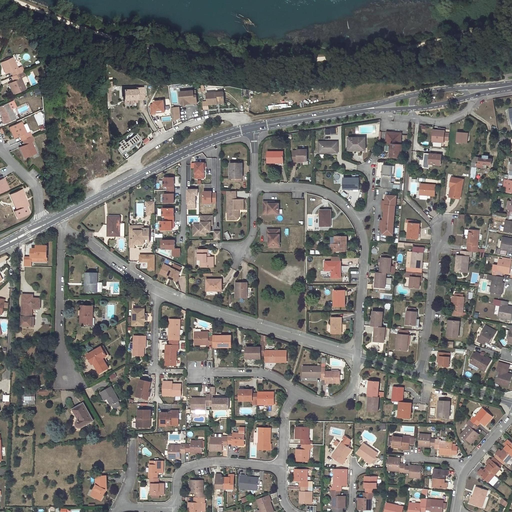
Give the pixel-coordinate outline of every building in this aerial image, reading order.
[(13,58),(1,63),(6,74),(11,72),(12,71),(15,76),(20,74),(21,73),(19,68),(18,69),(13,58)] [(22,78),(20,74),(15,76),(14,76),(16,81),(9,84),(14,95),(26,89),(21,79),(22,78)] [(33,89),(36,95),(42,93),(39,87),(33,89)] [(136,99),(136,96),(142,96),(142,88),(136,88),(136,89),(124,90),(124,99),(136,99)] [(187,94),(180,94),(180,103),(182,105),(186,105),(187,104),(197,103),(196,95),(194,95),(193,91),(187,91),(187,94)] [(224,93),(208,93),(208,105),(217,105),(217,102),(224,102),(224,93)] [(8,102),(0,106),(0,109),(2,113),(0,113),(2,117),(1,118),(4,124),(16,119),(8,102)] [(171,108),(172,121),(179,118),(178,107),(171,108)] [(21,121),(9,127),(15,138),(20,136),(21,136),(23,140),(24,139),(30,137),(27,132),(26,133),(21,121)] [(438,130),(434,130),(433,141),(444,142),(444,140),(445,133),(445,129),(440,129),(440,131),(438,130)] [(387,132),(385,151),(391,151),(390,156),(401,157),(402,145),(401,145),(401,135),(395,135),(395,133),(387,132)] [(458,132),(456,142),(467,143),(468,133),(458,132)] [(135,134),(125,142),(129,147),(139,139),(135,134)] [(25,145),(20,147),(25,158),(37,153),(32,142),(33,141),(31,136),(30,137),(24,139),(26,144),(25,145)] [(366,138),(349,138),(349,150),(365,150),(366,138)] [(337,142),(319,142),(319,153),(337,153),(337,142)] [(307,150),(298,150),(298,152),(293,152),(293,161),(307,162),(307,150)] [(283,152),(267,152),(267,162),(283,162),(283,152)] [(425,153),(423,167),(429,168),(430,164),(441,165),(442,155),(425,153)] [(473,157),(470,179),(474,179),(476,167),(482,168),(483,164),(491,165),(492,159),(488,159),(488,156),(483,156),(483,158),(473,157)] [(204,163),(195,163),(195,178),(199,178),(199,173),(204,173),(204,168),(204,164),(204,163)] [(241,163),(230,163),(230,178),(235,178),(235,181),(242,181),(242,170),(241,170),(241,163)] [(382,167),(381,179),(392,180),(393,168),(382,167)] [(165,203),(176,203),(175,176),(164,177),(164,186),(167,186),(168,193),(164,193),(165,203)] [(452,177),(450,186),(452,187),(451,197),(460,198),(463,179),(452,177)] [(343,178),(343,189),(359,189),(359,178),(343,178)] [(0,193),(8,189),(4,179),(0,180),(0,193)] [(421,184),(420,194),(435,196),(436,185),(421,184)] [(28,206),(25,200),(26,200),(24,196),(25,195),(22,189),(11,194),(18,211),(16,212),(18,218),(30,213),(27,206),(28,206)] [(198,189),(188,189),(188,204),(195,203),(195,195),(198,195),(198,189)] [(236,191),(227,191),(227,213),(229,213),(229,220),(237,220),(238,218),(238,214),(237,212),(236,212),(236,209),(238,209),(243,209),(243,200),(236,200),(236,191)] [(212,192),(203,192),(204,204),(212,204),(212,203),(216,203),(216,193),(212,193),(212,192)] [(396,235),(398,195),(387,194),(386,200),(382,200),(381,209),(385,209),(384,220),(381,219),(380,228),(384,229),(383,235),(396,235)] [(279,214),(279,204),(274,204),(272,204),(272,202),(263,202),(263,214),(279,214)] [(166,220),(161,220),(161,230),(175,230),(175,207),(163,207),(163,215),(166,215),(166,220)] [(329,226),(329,218),(330,218),(331,210),(320,210),(320,227),(329,226)] [(120,217),(108,217),(108,225),(111,225),(111,232),(108,232),(108,236),(120,236),(120,217)] [(212,224),(212,217),(202,218),(202,224),(201,224),(201,227),(201,229),(193,229),(194,238),(206,237),(206,234),(211,234),(211,227),(210,224),(212,224)] [(417,224),(413,223),(413,220),(406,220),(406,223),(409,223),(408,238),(418,239),(420,224),(417,224)] [(134,233),(129,232),(129,246),(134,246),(134,244),(139,244),(139,242),(141,242),(141,243),(143,244),(144,243),(144,242),(149,242),(149,228),(143,228),(143,230),(134,230),(134,233)] [(469,229),(467,251),(472,251),(477,252),(479,230),(469,229)] [(280,245),(280,230),(267,230),(267,239),(269,239),(269,241),(269,245),(280,245)] [(336,244),(331,244),(331,249),(333,249),(332,251),(344,251),(344,244),(346,244),(346,237),(336,237),(336,244)] [(511,238),(503,237),(501,247),(497,247),(496,253),(506,255),(508,250),(511,250),(511,238)] [(177,247),(177,239),(162,239),(162,249),(172,249),(172,256),(181,256),(181,248),(177,247)] [(48,263),(49,244),(37,244),(37,247),(32,247),(31,256),(24,256),(24,266),(32,266),(32,262),(48,263)] [(208,250),(198,250),(198,260),(201,260),(201,267),(213,267),(213,257),(210,257),(210,254),(208,254),(208,250)] [(457,255),(456,263),(460,264),(459,271),(468,272),(469,257),(471,257),(472,251),(467,251),(461,251),(461,256),(457,255)] [(413,267),(412,272),(422,273),(422,268),(421,268),(421,263),(422,263),(423,253),(412,252),(411,267),(413,267)] [(140,254),(140,262),(148,262),(148,270),(156,270),(156,254),(140,254)] [(381,265),(380,272),(386,273),(390,273),(392,258),(383,257),(382,265),(381,265)] [(503,288),(504,282),(502,282),(504,272),(510,273),(511,261),(499,259),(496,276),(490,275),(489,280),(493,280),(491,292),(492,292),(501,294),(502,288),(503,288)] [(341,262),(325,262),(325,271),(332,270),(332,278),(341,278),(341,262)] [(180,272),(164,265),(161,272),(168,275),(167,277),(176,281),(180,272)] [(86,272),(86,284),(88,284),(88,293),(97,293),(98,273),(86,272)] [(377,272),(376,279),(377,279),(376,287),(385,288),(386,273),(380,272),(377,272)] [(422,273),(412,272),(412,276),(411,276),(410,287),(419,288),(420,282),(420,278),(421,278),(422,273)] [(221,279),(207,280),(207,291),(221,291),(221,279)] [(247,283),(236,283),(236,297),(247,298),(247,283)] [(345,290),(334,290),(334,306),(344,306),(345,290)] [(23,294),(22,325),(32,326),(32,317),(33,309),(40,309),(40,299),(33,298),(33,295),(23,294)] [(466,312),(463,312),(464,297),(463,297),(455,296),(454,296),(453,302),(452,302),(452,311),(453,311),(452,315),(466,317),(466,312)] [(511,315),(511,307),(507,306),(508,302),(502,300),(499,317),(511,320),(511,315)] [(81,305),(81,316),(84,316),(84,325),(93,326),(94,306),(81,305)] [(145,309),(134,308),(133,325),(145,325),(145,321),(145,313),(145,309)] [(372,319),(372,326),(375,326),(382,327),(383,311),(375,311),(374,319),(372,319)] [(407,311),(405,324),(416,325),(417,319),(417,312),(415,312),(408,311),(407,311)] [(331,318),(331,333),(341,334),(341,318),(331,318)] [(170,340),(176,341),(178,341),(179,341),(180,320),(170,319),(169,331),(171,331),(170,338),(169,338),(169,340),(170,340)] [(448,327),(447,336),(458,337),(459,321),(450,320),(449,327),(448,327)] [(376,334),(375,342),(384,343),(385,327),(382,327),(375,326),(375,334),(376,334)] [(485,326),(477,341),(483,344),(485,340),(491,343),(496,332),(485,326)] [(209,332),(194,332),(194,345),(213,344),(213,336),(209,336),(209,332)] [(398,334),(396,349),(407,350),(409,335),(398,334)] [(146,336),(134,336),(134,356),(144,356),(144,347),(145,340),(146,340),(146,336)] [(231,336),(213,336),(213,344),(213,347),(231,347),(231,336)] [(176,341),(170,340),(170,345),(166,345),(166,365),(176,365),(177,350),(178,350),(179,346),(178,346),(176,346),(176,341)] [(261,347),(246,347),(246,359),(261,358),(261,356),(265,356),(265,351),(265,345),(261,345),(261,347)] [(109,368),(103,358),(107,356),(101,347),(87,355),(92,363),(93,362),(94,361),(95,362),(94,363),(100,373),(109,368)] [(287,351),(265,351),(265,356),(265,362),(287,362),(287,351)] [(438,352),(437,361),(439,361),(439,366),(449,367),(450,353),(438,352)] [(475,353),(470,362),(485,371),(492,359),(486,356),(485,357),(482,355),(481,356),(475,353)] [(500,372),(496,383),(509,387),(511,375),(511,374),(506,373),(509,364),(499,362),(497,371),(500,372)] [(321,377),(321,368),(321,367),(302,367),(302,377),(321,377)] [(321,368),(321,377),(321,379),(325,379),(325,383),(340,383),(340,371),(325,371),(325,368),(321,368)] [(151,382),(141,380),(137,397),(146,399),(148,391),(149,392),(151,382)] [(369,389),(368,396),(369,396),(378,397),(378,392),(379,381),(371,381),(370,389),(369,389)] [(172,382),(163,382),(163,396),(181,396),(181,386),(172,386),(172,384),(172,382)] [(111,387),(100,393),(105,401),(108,399),(111,406),(120,401),(111,387)] [(394,387),(392,401),(400,402),(402,402),(404,388),(394,387)] [(252,390),(239,390),(239,401),(253,401),(257,401),(257,394),(252,394),(252,390)] [(22,392),(21,400),(25,400),(35,401),(35,393),(26,392),(22,392)] [(274,392),(257,392),(257,394),(257,401),(258,404),(274,405),(274,392)] [(210,394),(206,395),(206,398),(191,398),(191,409),(206,410),(206,406),(210,406),(210,394)] [(213,394),(210,394),(210,406),(213,406),(213,409),(229,409),(229,398),(213,398),(213,394)] [(370,403),(369,411),(378,412),(379,397),(378,397),(369,396),(369,403),(370,403)] [(441,411),(441,418),(449,418),(450,401),(439,401),(438,411),(441,411)] [(400,402),(399,417),(410,418),(411,408),(410,408),(410,403),(402,402),(400,402)] [(414,403),(413,409),(425,411),(426,405),(414,403)] [(84,404),(73,409),(77,417),(79,416),(81,419),(79,420),(78,421),(77,422),(76,424),(77,426),(78,427),(79,428),(80,428),(81,428),(93,421),(84,404)] [(474,416),(471,420),(472,421),(476,425),(479,421),(481,422),(485,426),(493,416),(483,408),(475,417),(474,416)] [(151,411),(138,410),(138,418),(137,418),(137,423),(138,423),(138,427),(149,428),(149,419),(151,419),(151,411)] [(167,413),(161,413),(160,426),(167,426),(167,425),(179,425),(179,420),(177,420),(177,411),(171,411),(171,414),(167,414),(167,413)] [(476,431),(474,429),(477,425),(476,425),(472,421),(468,425),(469,426),(461,435),(471,443),(479,434),(476,431)] [(311,444),(309,444),(310,439),(308,439),(309,427),(296,426),(296,439),(300,439),(303,439),(303,444),(304,444),(304,449),(301,449),(296,449),(296,461),(309,461),(309,450),(311,449),(311,444)] [(258,442),(258,450),(271,450),(272,444),(270,444),(271,439),(269,439),(269,432),(271,432),(271,428),(259,427),(258,432),(255,432),(254,442),(258,442)] [(245,429),(240,429),(240,433),(233,433),(233,434),(228,434),(228,437),(228,444),(232,444),(232,445),(238,445),(238,444),(245,444),(245,429)] [(211,437),(210,451),(222,451),(222,446),(222,443),(228,444),(228,437),(223,436),(223,434),(214,434),(214,437),(211,437)] [(457,454),(458,446),(453,446),(453,442),(441,441),(441,439),(431,438),(431,435),(419,434),(418,444),(425,445),(425,446),(430,447),(430,445),(435,445),(441,446),(440,449),(440,454),(452,455),(452,453),(457,454)] [(392,435),(391,446),(398,446),(398,448),(402,448),(402,449),(409,450),(410,437),(392,435)] [(511,442),(508,440),(504,444),(507,446),(502,451),(500,449),(496,454),(497,454),(505,462),(507,463),(511,456),(511,442)] [(186,445),(186,452),(190,452),(190,453),(196,453),(196,452),(202,452),(203,441),(191,441),(191,445),(186,445)] [(342,442),(332,456),(342,464),(346,459),(345,458),(348,455),(347,454),(351,449),(342,442)] [(366,459),(365,460),(370,464),(378,453),(363,443),(357,452),(362,456),(366,459)] [(169,445),(168,458),(180,459),(180,453),(180,451),(186,452),(186,445),(181,444),(181,446),(169,445)] [(503,464),(505,462),(497,454),(495,457),(503,464)] [(409,473),(409,477),(421,478),(422,467),(416,467),(415,466),(410,465),(410,466),(405,466),(400,466),(400,463),(401,458),(389,457),(387,470),(400,471),(400,472),(409,473)] [(482,468),(478,472),(489,482),(493,485),(499,479),(495,475),(501,468),(500,467),(502,464),(493,457),(491,459),(490,458),(486,463),(489,465),(484,470),(482,468)] [(149,473),(149,478),(150,478),(156,478),(156,473),(158,473),(163,473),(163,461),(150,461),(150,473),(149,473)] [(447,483),(444,482),(445,475),(448,476),(449,469),(434,468),(432,487),(447,488),(447,483)] [(300,491),(300,497),(301,496),(301,503),(312,503),(312,482),(307,481),(308,469),(295,469),(294,481),(299,481),(302,481),(302,486),(302,491),(300,491)] [(333,496),(332,508),(345,508),(346,496),(340,496),(338,496),(338,491),(339,491),(339,485),(342,485),(347,486),(347,474),(334,473),(334,485),(332,485),(332,491),(331,490),(331,496),(333,496)] [(225,477),(222,477),(222,474),(216,474),(215,488),(225,489),(225,477)] [(95,490),(93,494),(96,495),(95,497),(101,500),(104,494),(102,493),(104,489),(106,489),(106,475),(96,476),(96,484),(94,489),(95,490)] [(235,475),(229,475),(229,477),(225,477),(225,489),(234,489),(235,475)] [(259,479),(252,478),(252,477),(248,477),(248,476),(241,475),(240,488),(257,491),(259,479)] [(358,498),(358,510),(371,510),(371,498),(373,498),(373,488),(376,488),(377,476),(366,476),(366,482),(365,482),(364,488),(366,488),(366,493),(366,498),(363,498),(358,498)] [(150,478),(150,483),(151,483),(151,495),(164,495),(164,483),(159,483),(156,483),(157,478),(156,478),(150,478)] [(197,497),(205,497),(208,497),(208,495),(204,495),(204,492),(203,492),(203,480),(190,480),(190,492),(195,492),(197,492),(197,497)] [(472,497),(469,503),(482,508),(488,490),(478,487),(476,493),(474,493),(473,497),(472,497)] [(269,495),(257,499),(261,511),(273,511),(271,506),(272,506),(271,502),(272,501),(269,495)] [(197,497),(196,497),(196,502),(194,502),(189,502),(188,511),(201,511),(202,511),(202,502),(205,502),(205,497),(197,497)] [(409,503),(408,511),(420,511),(421,511),(421,509),(426,510),(431,510),(430,511),(436,511),(443,511),(443,508),(444,502),(444,501),(432,499),(431,504),(427,503),(421,502),(421,504),(409,503)] [(386,503),(384,511),(402,511),(404,507),(386,503)]
